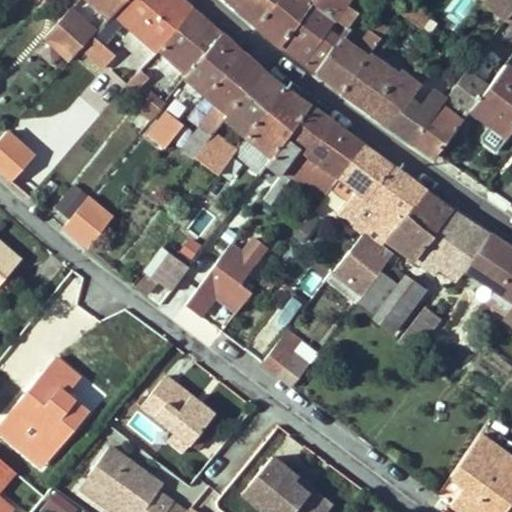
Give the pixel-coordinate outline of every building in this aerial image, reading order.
[(55,0),(51,5),(62,17),(77,0),(55,0)] [(89,0),(108,17),(123,0),(89,0)] [(126,22),(158,49),(192,8),(182,0),(123,0),(108,17),(103,24),(101,26),(112,36),(126,22)] [(227,0),(229,1),(238,9),(256,24),(277,0),(227,0)] [(311,0),(277,0),(256,24),(273,39),(279,44),(311,0)] [(307,65),(315,71),(338,37),(350,21),(338,13),(332,21),(325,15),(330,7),(319,0),(311,0),(279,44),(307,65)] [(506,16),(511,8),(511,0),(483,0),(496,10),(505,17),(506,16)] [(62,17),(51,5),(42,14),(54,26),(62,17)] [(338,13),(350,21),(356,13),(344,5),(338,13)] [(207,21),(192,8),(158,49),(185,74),(221,33),(207,21)] [(505,17),(496,10),(491,16),(501,24),(505,17)] [(57,36),(76,53),(81,47),(93,34),(101,26),(103,24),(95,17),(89,23),(78,13),(57,36)] [(381,36),(388,26),(380,21),(372,31),(368,28),(354,48),(338,37),(315,71),(322,76),(341,90),(366,56),(376,42),(381,36)] [(229,40),(221,33),(185,74),(184,76),(205,95),(242,51),(229,40)] [(103,67),(115,55),(93,34),(81,47),(103,67)] [(381,36),(376,42),(383,47),(388,41),(381,36)] [(252,59),(242,51),(205,95),(217,105),(184,148),(195,156),(214,130),(225,116),(262,68),(252,59)] [(405,84),(395,76),(366,56),(341,90),(346,94),(390,125),(410,98),(430,72),(420,65),(411,76),(405,84)] [(489,85),(471,109),(506,136),(511,128),(511,68),(505,63),(489,85)] [(268,73),(262,68),(225,116),(246,134),(283,86),(268,73)] [(411,76),(400,68),(395,76),(405,84),(411,76)] [(471,109),(489,85),(467,68),(444,99),(413,142),(420,146),(434,157),(471,109)] [(134,92),(147,76),(140,70),(126,86),(134,92)] [(293,94),(283,86),(246,134),(273,155),(290,131),(309,105),(293,94)] [(397,130),(413,142),(444,99),(432,90),(420,106),(410,98),(390,125),(397,130)] [(162,103),(149,93),(144,99),(157,110),(162,103)] [(150,119),(157,110),(144,99),(137,107),(150,119)] [(326,117),(309,105),(290,131),(307,143),(326,117)] [(166,110),(156,123),(173,136),(183,123),(166,110)] [(273,155),(265,165),(279,176),(284,170),(296,154),(306,159),(332,122),(328,119),(326,117),(307,143),(290,131),(273,155)] [(284,170),(306,186),(346,132),(332,122),(306,159),(296,154),(284,170)] [(173,136),(156,123),(149,131),(166,144),(173,136)] [(0,136),(0,180),(7,187),(34,155),(5,130),(0,136)] [(232,152),(236,147),(214,130),(195,156),(216,173),(232,152)] [(358,141),(346,132),(306,186),(323,198),(329,190),(363,145),(358,141)] [(265,165),(273,155),(246,134),(236,147),(232,152),(259,173),(265,165)] [(376,154),(363,145),(329,190),(346,203),(338,214),(349,221),(349,220),(393,165),(376,154)] [(349,220),(364,232),(410,178),(393,165),(349,220)] [(363,293),(388,263),(396,253),(380,242),(384,237),(426,190),(419,185),(410,178),(364,232),(334,271),(363,293)] [(69,186),(57,211),(72,218),(84,193),(69,186)] [(451,208),(426,190),(384,237),(435,272),(439,266),(470,222),(451,208)] [(85,251),(113,217),(87,196),(59,230),(85,251)] [(324,253),(338,235),(319,220),(305,239),(324,253)] [(439,266),(450,274),(458,278),(466,266),(488,234),(470,222),(439,266)] [(511,250),(488,234),(466,266),(511,295),(511,304),(504,316),(511,322),(511,250)] [(192,261),(200,244),(185,237),(177,254),(192,261)] [(0,243),(0,277),(17,258),(0,243)] [(159,247),(143,268),(146,270),(159,280),(170,289),(186,268),(159,247)] [(191,297),(218,260),(207,252),(171,301),(182,309),(191,297)] [(218,260),(191,297),(200,303),(206,308),(233,272),(218,260)] [(363,293),(358,301),(374,314),(373,315),(393,330),(424,289),(388,263),(363,293)] [(159,280),(146,270),(136,283),(149,293),(159,280)] [(204,323),(193,313),(200,303),(191,297),(182,309),(177,315),(199,331),(204,323)] [(439,316),(426,306),(400,341),(414,351),(439,316)] [(272,349),(286,359),(293,350),(279,340),(272,349)] [(262,363),(275,373),(286,359),(272,349),(262,363)] [(28,424),(72,372),(54,356),(0,420),(0,430),(13,442),(21,432),(28,424)] [(286,359),(275,373),(293,386),(294,384),(302,373),(286,359)] [(67,407),(73,399),(65,392),(78,377),(72,372),(28,424),(38,433),(31,441),(37,445),(48,455),(80,418),(67,407)] [(192,445),(216,415),(167,376),(143,406),(175,431),(192,445)] [(73,399),(67,407),(80,418),(87,410),(73,399)] [(466,484),(452,503),(463,511),(471,511),(511,455),(511,440),(487,423),(456,468),(474,483),(470,487),(466,484)] [(192,445),(175,431),(168,441),(185,454),(192,445)] [(37,445),(31,441),(21,432),(13,442),(28,455),(37,445)] [(106,501),(120,511),(168,511),(175,503),(159,492),(163,487),(110,448),(88,477),(112,494),(106,501)] [(511,455),(471,511),(506,511),(509,509),(511,511),(511,455)] [(22,473),(0,456),(0,511),(4,511),(10,504),(3,498),(22,473)] [(308,494),(295,485),(299,479),(272,457),(249,486),(264,499),(257,506),(264,511),(329,511),(333,507),(312,490),(308,494)] [(474,483),(456,468),(452,473),(466,484),(470,487),(474,483)] [(120,511),(106,501),(112,494),(88,477),(80,488),(112,511),(120,511)] [(312,490),(299,479),(295,485),(308,494),(312,490)] [(257,506),(264,499),(249,486),(242,494),(257,506)] [(48,511),(74,511),(77,508),(54,490),(41,506),(48,511)]
